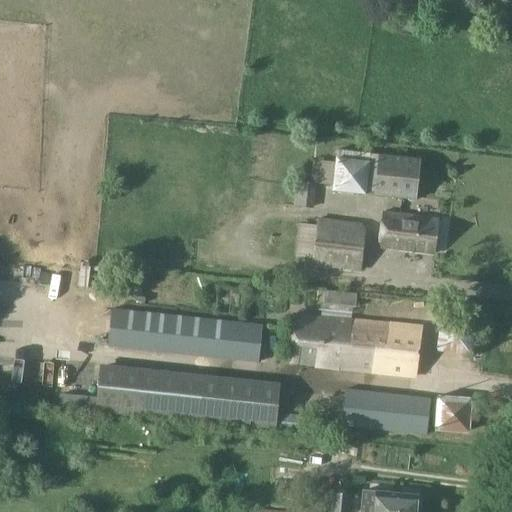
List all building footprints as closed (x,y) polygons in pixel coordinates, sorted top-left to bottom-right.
[(467,0),(448,0),(442,27),(461,31),(467,0)] [(334,177),(333,186),(333,191),(416,199),(420,159),(336,152),(336,158),(334,177)] [(297,169),(302,170),(301,182),(296,182),(293,206),(312,208),(314,185),(333,186),(334,177),(336,158),(314,156),(314,158),(306,158),(306,161),(298,160),(297,169)] [(111,181),(110,192),(120,193),(121,182),(111,181)] [(439,221),(383,213),(378,247),(434,255),(439,221)] [(361,270),(366,229),(361,226),(318,221),(317,227),(299,225),(296,256),(314,258),(313,264),(361,270)] [(357,293),(324,291),(323,304),(356,306),(357,293)] [(108,346),(259,363),(263,326),(112,309),(108,346)] [(333,368),(417,377),(421,328),(323,318),(296,316),(291,362),(333,368)] [(475,320),(442,316),(438,349),(471,352),(475,320)] [(100,368),(95,409),(274,430),(276,413),(279,389),(100,368)] [(346,390),(342,425),(427,435),(431,399),(346,390)] [(471,398),(436,396),(434,431),(469,433),(471,398)] [(276,413),(274,430),(308,434),(310,416),(276,413)] [(417,511),(419,496),(377,492),(362,490),(359,511),(417,511)] [(334,493),(331,511),(348,511),(351,495),(334,493)]
